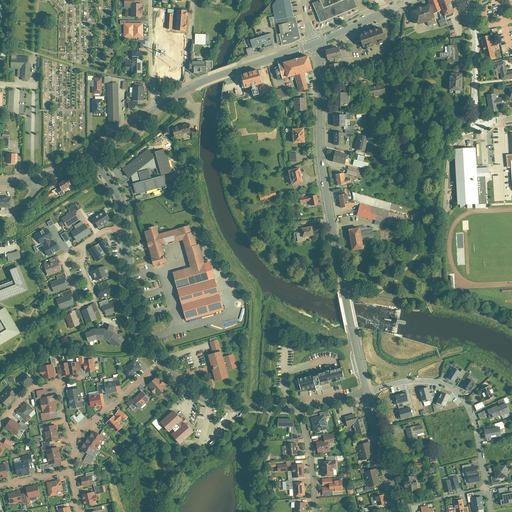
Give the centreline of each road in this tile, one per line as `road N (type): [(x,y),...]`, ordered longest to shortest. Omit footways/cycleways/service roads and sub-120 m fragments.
road 1 (tertiary): [(365,391),(318,145),(314,44)]
road 2 (residential): [(365,391),(414,380),(456,393),(474,424),(490,511)]
road 3 (residential): [(158,356),(220,402),(301,406)]
road 4 (residential): [(119,228),(128,304),(158,356)]
road 5 (residential): [(475,27),(479,125),(511,119)]
road 6 (tertiary): [(395,511),(365,391)]
road 7 (residential): [(72,443),(158,356)]
